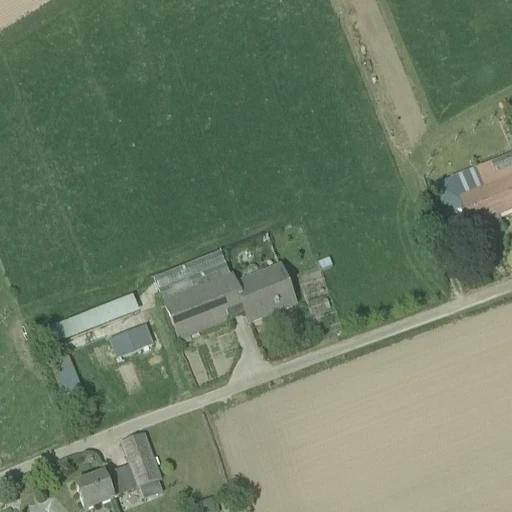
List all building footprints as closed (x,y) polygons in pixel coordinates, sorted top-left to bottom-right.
[(484,191),(457,202),(471,237),(499,226),(498,226),(495,220),(511,212),(511,160),(477,174),(484,191)] [(230,280),(165,307),(180,344),(245,317),(249,327),(295,309),(279,270),(235,288),(231,280),(230,280)] [(55,346),(138,314),(132,298),(49,330),(55,346)] [(144,329),(107,344),(114,362),(152,348),(144,329)] [(64,359),(48,365),(71,421),(87,414),(64,359)] [(143,438),(119,447),(128,469),(104,479),(103,478),(75,489),(83,511),(89,511),(113,503),(112,502),(124,497),(160,483),(143,438)] [(139,492),(126,496),(130,508),(143,505),(139,492)] [(218,511),(216,501),(200,505),(201,511),(218,511)]
